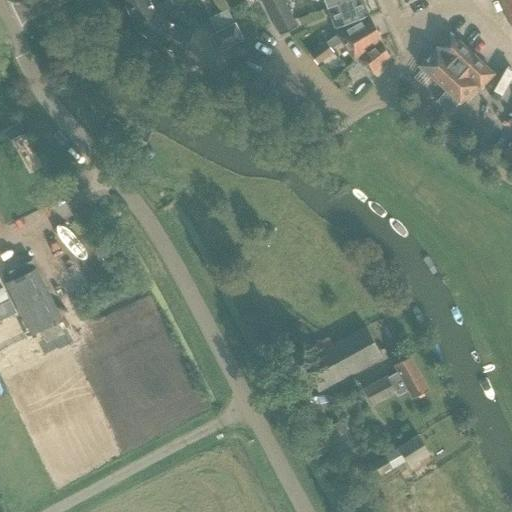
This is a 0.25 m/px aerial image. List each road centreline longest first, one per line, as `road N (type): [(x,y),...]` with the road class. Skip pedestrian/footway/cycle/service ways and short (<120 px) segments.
road 1 (unclassified): [(6,20),(44,96),(148,222),(304,511)]
road 2 (residential): [(377,90),(340,129),(304,137),(206,96),(37,5)]
road 3 (unknown): [(117,181),(0,245)]
